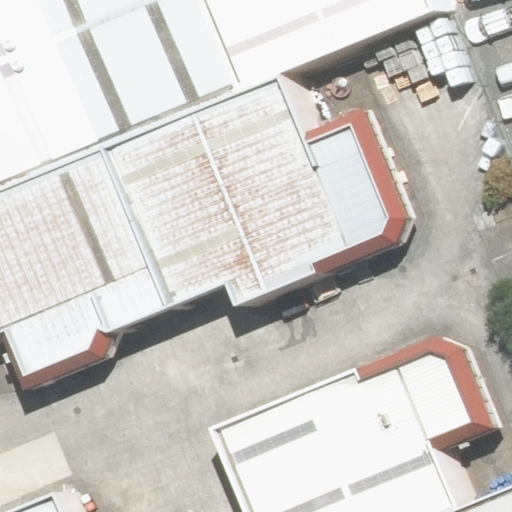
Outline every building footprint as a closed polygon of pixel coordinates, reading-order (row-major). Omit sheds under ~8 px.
[(0,0),(0,192),(124,142),(315,65),(462,6),(459,0),(0,0)] [(315,65),(124,142),(190,302),(255,275),(261,288),(424,222),(378,111),(340,127),(315,65)] [(124,142),(0,192),(0,341),(42,324),(61,369),(195,315),(190,302),(124,142)] [(244,425),(281,511),(479,511),(491,507),(458,431),(511,408),(511,402),(484,338),(462,332),(244,425)] [(88,511),(79,489),(25,511),(88,511)] [(511,511),(511,498),(491,507),(479,511),(511,511)]
